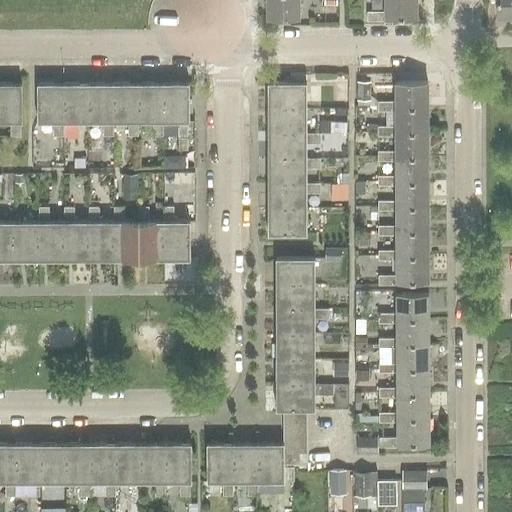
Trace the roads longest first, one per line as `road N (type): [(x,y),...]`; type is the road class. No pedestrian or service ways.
road 1 (residential): [(0,403),(192,404),(220,385),(229,349),(226,43)]
road 2 (residential): [(471,511),(467,44)]
road 3 (residential): [(467,44),(226,43)]
road 4 (unknown): [(0,277),(229,276)]
road 5 (residential): [(226,43),(0,43)]
